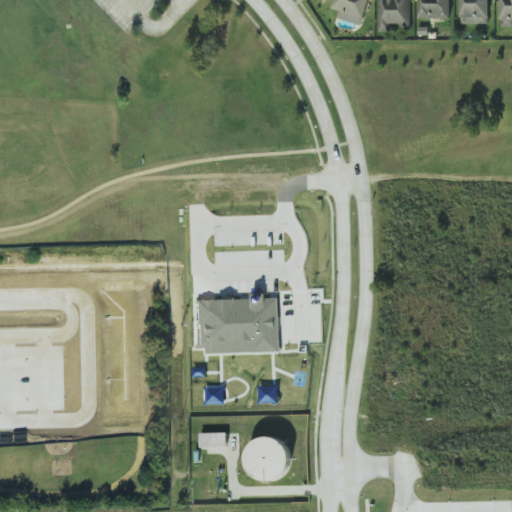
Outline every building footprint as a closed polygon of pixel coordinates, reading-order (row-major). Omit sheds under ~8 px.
[(370,0),(333,0),(332,9),(340,11),(338,19),(365,25),(370,0)] [(412,0),(378,0),(379,32),(393,32),(393,27),(413,27),(412,0)] [(451,19),(450,0),(420,0),(421,18),(451,19)] [(489,0),(461,0),(461,24),(489,24),(489,0)] [(511,0),(501,0),(500,26),(511,26),(511,0)] [(280,298),(266,298),(267,310),(253,310),(253,299),(196,300),(197,349),(207,348),(207,353),(281,352),(280,298)] [(228,432),(200,433),(200,447),(228,447),(228,432)]
